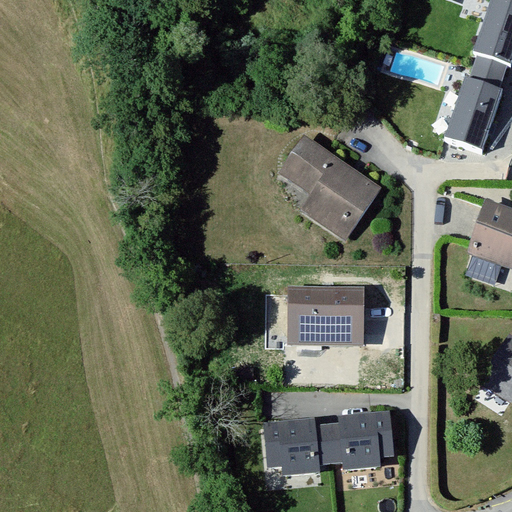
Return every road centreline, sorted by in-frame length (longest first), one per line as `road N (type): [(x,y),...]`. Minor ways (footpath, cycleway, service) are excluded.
road 1 (track): [(68,0),(93,77),(119,222),(202,511)]
road 2 (residential): [(420,511),(423,182),(354,123)]
